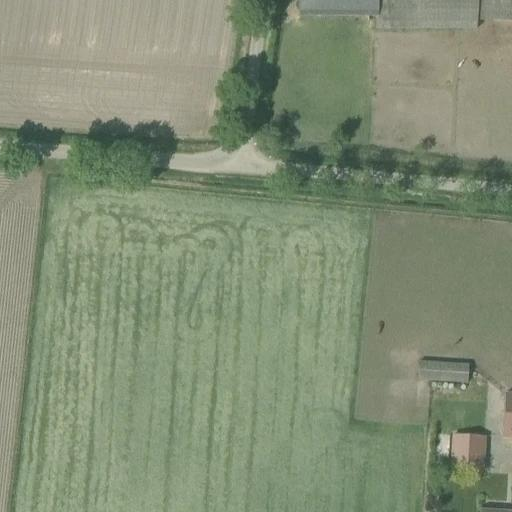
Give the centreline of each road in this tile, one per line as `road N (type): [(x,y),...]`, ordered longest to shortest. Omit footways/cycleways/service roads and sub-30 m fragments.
road 1 (unclassified): [(511,191),(237,165)]
road 2 (unclassified): [(237,165),(0,148)]
road 3 (unclassified): [(237,165),(263,0)]
